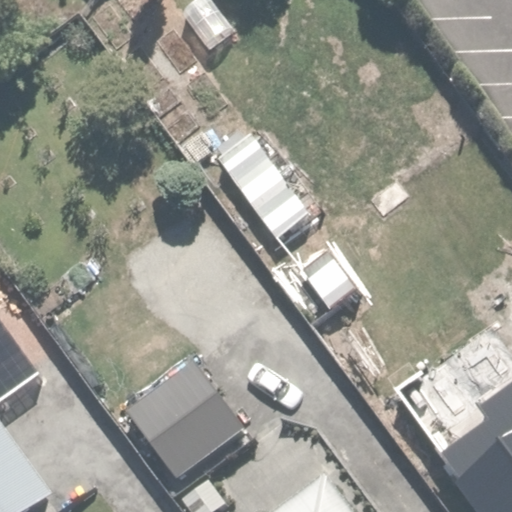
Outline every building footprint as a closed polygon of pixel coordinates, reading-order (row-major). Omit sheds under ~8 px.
[(263,128),(222,159),(280,237),(321,207),(263,128)] [(489,415),(441,450),(486,511),(511,511),(511,335),(510,337),(511,340),(511,374),(503,362),(469,388),(489,415)] [(203,361),(128,409),(172,479),(247,431),(203,361)] [(0,511),(20,511),(57,487),(0,406),(0,511)] [(374,511),(338,464),(274,511),(374,511)]
